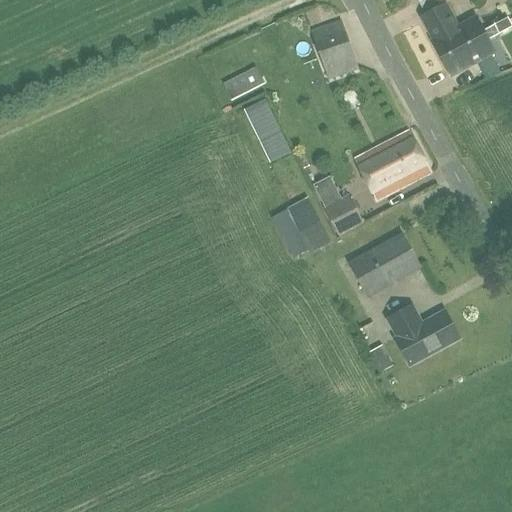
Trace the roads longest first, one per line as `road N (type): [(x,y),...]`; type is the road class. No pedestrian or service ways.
road 1 (track): [(0,135),(302,0)]
road 2 (unclassified): [(511,270),(362,0)]
